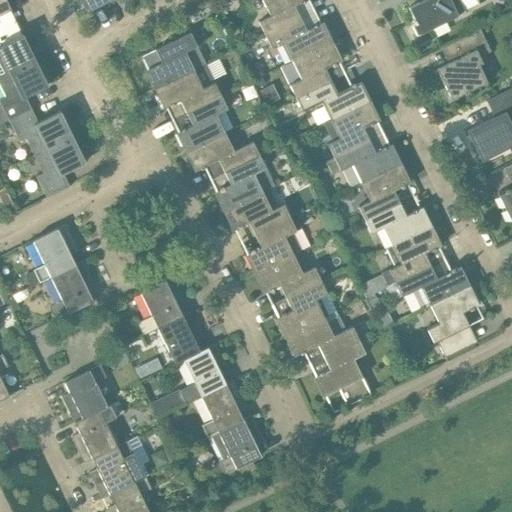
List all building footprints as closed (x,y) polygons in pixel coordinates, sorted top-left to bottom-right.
[(5,0),(0,0),(0,13),(10,9),(5,0)] [(82,0),(87,10),(107,0),(82,0)] [(256,21),(263,35),(299,17),(294,5),(300,2),(301,4),(305,2),(304,0),(262,0),(269,15),(256,21)] [(419,34),(419,35),(465,12),(459,0),(422,0),(408,8),(414,20),(413,21),(414,24),(411,25),(416,35),(419,34)] [(282,42),(291,60),(329,42),(320,23),(316,25),(316,23),(312,25),(313,27),(306,30),(299,17),(263,35),(270,48),(282,42)] [(490,50),(479,28),(444,45),(452,61),(436,69),(445,87),(441,89),(448,103),(457,99),(456,97),(464,94),(465,95),(469,93),(468,90),(487,81),(478,63),(481,62),(478,56),(490,50)] [(141,56),(147,69),(156,87),(205,63),(190,32),(141,56)] [(0,77),(35,60),(22,34),(0,45),(0,77)] [(288,84),(294,98),(331,81),(324,68),(331,65),(332,66),(336,65),(335,63),(339,61),(329,42),(291,60),(300,79),(288,84)] [(0,99),(0,103),(9,121),(31,110),(25,97),(47,86),(35,60),(0,77),(0,87),(5,97),(0,99)] [(205,63),(156,87),(165,107),(169,105),(170,107),(174,105),(173,104),(179,100),(185,112),(219,95),(213,82),(214,81),(205,63)] [(252,65),(246,68),(251,80),(264,74),(261,68),(252,65)] [(244,71),(238,74),(243,84),(249,81),(244,71)] [(253,81),(257,89),(266,84),(262,76),(253,81)] [(321,101),(329,119),(367,101),(358,82),(354,84),(354,83),(350,85),(350,86),(337,93),(331,81),(294,98),(301,111),(321,101)] [(511,124),(511,86),(486,100),(494,117),(466,130),(481,161),(511,145),(511,125),(511,124)] [(219,95),(185,112),(192,125),(185,128),(184,127),(180,129),(181,130),(177,132),(186,150),(223,132),(214,115),(226,109),(219,95)] [(323,123),(332,141),(327,143),(334,157),(368,140),(362,127),(369,124),(370,126),(374,124),(373,122),(377,120),(367,101),(329,119),(323,123)] [(31,110),(9,121),(19,142),(25,139),(33,156),(72,137),(60,111),(37,122),(31,110)] [(289,130),(277,136),(281,144),(293,138),(289,130)] [(186,150),(196,170),(200,168),(200,170),(204,168),(203,166),(217,160),(223,172),(233,167),(258,154),(252,141),(242,145),(241,143),(232,139),(227,141),(223,132),(198,145),(186,150)] [(85,162),(72,137),(33,156),(42,173),(36,176),(46,198),(69,186),(62,173),(85,162)] [(368,140),(334,157),(325,161),(331,175),(340,170),(352,164),(361,181),(398,163),(389,145),(385,147),(384,145),(380,147),(381,149),(374,152),(368,140)] [(274,186),(258,154),(233,167),(223,172),(230,184),(223,188),(222,186),(218,188),(219,190),(215,191),(225,210),(237,204),(261,192),(269,188),(274,186)] [(314,167),(310,158),(301,163),(305,171),(314,167)] [(398,163),(361,181),(370,201),(358,206),(364,219),(399,202),(393,190),(400,187),(401,188),(405,187),(404,185),(407,183),(398,163)] [(0,201),(7,217),(16,212),(4,187),(0,189),(0,201)] [(225,210),(234,229),(238,228),(238,229),(242,227),(241,226),(248,222),(254,234),(262,230),(266,228),(289,217),(283,204),(278,206),(269,188),(261,192),(237,204),(225,210)] [(511,188),(508,190),(507,188),(503,190),(504,192),(498,195),(511,222),(511,221),(511,188)] [(399,202),(364,219),(371,233),(383,227),(392,244),(429,226),(420,208),(416,210),(415,208),(411,210),(412,212),(405,215),(399,202)] [(297,252),(289,235),(296,231),(289,217),(266,228),(262,230),(254,234),(260,247),(254,250),(253,249),(249,251),(250,252),(246,254),(255,273),(292,255),(297,252)] [(34,270),(40,281),(50,276),(75,264),(70,254),(77,250),(65,224),(32,240),(44,264),(34,269),(34,270)] [(381,274),(387,286),(430,265),(424,253),(431,250),(431,251),(435,249),(434,248),(438,246),(429,226),(392,244),(392,245),(385,248),(394,266),(380,273),(381,274)] [(292,255),(255,273),(265,292),(268,290),(269,292),(273,290),(272,288),(279,285),(285,297),(320,280),(313,267),(301,273),(292,255)] [(83,260),(50,276),(61,300),(51,305),(57,318),(93,301),(87,290),(95,286),(83,260)] [(430,265),(387,286),(385,287),(392,301),(402,296),(422,286),(430,304),(467,286),(457,267),(454,269),(453,267),(449,269),(450,271),(436,278),(430,265)] [(30,286),(40,281),(34,270),(24,275),(30,286)] [(381,274),(372,279),(378,291),(385,287),(387,286),(381,274)] [(143,335),(158,328),(190,311),(182,315),(177,305),(185,301),(172,275),(139,291),(151,316),(137,323),(143,335)] [(277,317),(286,336),(323,318),(314,300),(326,294),(320,280),(285,297),(291,310),(284,313),(284,312),(280,314),(280,315),(277,317)] [(476,341),(462,312),(469,309),(469,311),(473,309),(472,307),(476,305),(467,286),(430,304),(439,322),(426,328),(433,342),(436,341),(444,357),(476,341)] [(7,298),(13,310),(19,307),(13,295),(7,298)] [(368,300),(374,314),(383,310),(376,296),(368,300)] [(286,336),(296,355),(299,353),(300,355),(304,353),(303,351),(317,344),(323,357),(358,340),(351,326),(345,330),(336,312),(323,318),(286,336)] [(194,341),(202,337),(190,313),(182,316),(158,328),(175,363),(183,359),(185,359),(199,351),(194,341)] [(365,353),(358,340),(323,357),(329,369),(322,372),(322,371),(318,373),(319,374),(315,376),(324,395),(339,388),(347,405),(370,393),(353,359),(365,353)] [(199,351),(185,359),(183,359),(194,383),(151,404),(157,418),(201,396),(225,384),(220,373),(228,369),(215,343),(199,351)] [(3,354),(0,355),(0,399),(9,395),(0,377),(0,370),(8,366),(3,354)] [(74,422),(110,404),(109,404),(107,405),(95,382),(106,377),(99,364),(64,382),(69,393),(61,397),(74,422)] [(141,367),(135,369),(140,379),(149,375),(147,369),(141,367)] [(208,437),(219,432),(242,419),(237,409),(245,405),(233,380),(225,384),(201,396),(212,419),(202,423),(208,437)] [(110,404),(74,422),(79,433),(71,437),(84,462),(117,446),(105,422),(116,417),(110,404)] [(208,437),(219,460),(219,461),(225,473),(260,456),(255,445),(263,441),(250,415),(242,419),(219,432),(208,437)] [(109,494),(109,495),(145,477),(128,441),(117,446),(84,462),(92,459),(97,469),(89,473),(101,498),(109,494)] [(145,477),(109,495),(114,505),(107,509),(108,511),(148,511),(140,494),(151,488),(145,477)]
